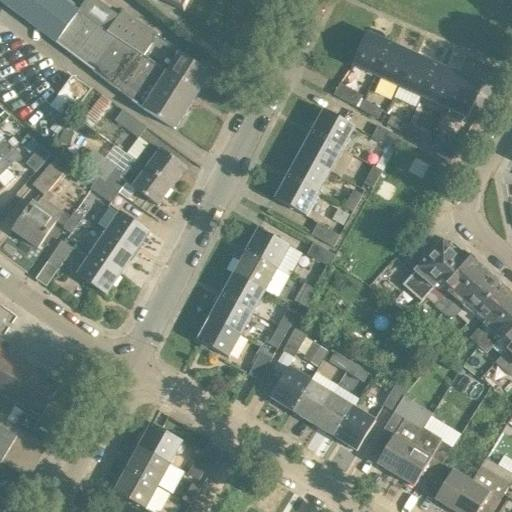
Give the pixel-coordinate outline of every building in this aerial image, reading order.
[(63,0),(0,0),(0,3),(55,45),(113,88),(175,129),(198,94),(107,32),(106,33),(78,14),(80,12),(63,0)] [(156,0),(183,14),(186,9),(189,10),(194,0),(156,0)] [(107,32),(198,94),(210,74),(181,56),(182,54),(121,14),(107,32)] [(390,45),(366,34),(351,67),(375,78),(390,45)] [(413,56),(390,45),(375,78),(398,89),(413,56)] [(413,56),(398,89),(421,99),(436,66),(413,56)] [(444,110),(460,77),(436,66),(421,99),(444,110)] [(460,77),(444,110),(468,121),(483,87),(460,77)] [(90,91),(75,80),(72,78),(50,108),(68,122),(90,91)] [(340,85),(339,86),(333,97),(359,111),(364,102),(361,100),(362,97),(340,85)] [(359,111),(377,121),(382,112),(364,102),(359,111)] [(137,139),(138,140),(139,138),(141,136),(145,129),(122,112),(114,123),(137,139)] [(311,134),(344,152),(356,129),(324,112),(311,134)] [(391,117),(386,126),(404,136),(409,127),(391,117)] [(57,137),(62,130),(54,123),(49,131),(57,137)] [(421,146),(424,140),(426,136),(409,127),(404,136),(421,146)] [(400,140),(377,128),(371,139),(393,152),(400,140)] [(73,133),(63,131),(61,142),(71,144),(73,133)] [(456,156),(461,145),(438,133),(433,144),(456,156)] [(332,174),(344,152),(311,134),(299,156),(332,174)] [(148,145),(139,138),(138,140),(137,139),(126,155),(172,188),(187,167),(150,143),(148,145)] [(13,139),(8,144),(13,149),(18,145),(13,139)] [(40,148),(33,140),(23,149),(31,157),(40,148)] [(0,161),(12,151),(4,142),(0,145),(0,161)] [(427,155),(450,167),(456,156),(433,144),(427,155)] [(51,156),(41,148),(25,166),(35,174),(51,156)] [(158,206),(172,188),(126,155),(116,168),(91,150),(80,167),(97,179),(118,195),(126,184),(158,206)] [(0,185),(0,175),(7,169),(19,159),(12,151),(0,161),(0,195),(5,191),(0,185)] [(62,152),(58,156),(31,187),(43,197),(73,162),(62,152)] [(287,178),(320,196),(332,174),(299,156),(287,178)] [(363,186),(372,191),(382,173),(373,168),(363,186)] [(287,178),(275,202),(307,220),(320,196),(287,178)] [(118,195),(97,179),(89,191),(110,206),(118,195)] [(344,209),(352,214),(362,197),(353,192),(344,209)] [(37,250),(58,220),(33,203),(12,232),(37,250)] [(343,226),(349,215),(342,211),(336,221),(343,226)] [(70,217),(63,213),(56,223),(63,228),(70,217)] [(119,213),(105,235),(134,255),(149,234),(119,213)] [(71,236),(82,219),(74,214),(62,230),(71,236)] [(317,225),(311,237),(333,250),(340,238),(317,225)] [(290,248),(258,231),(246,253),(278,271),(290,248)] [(105,235),(90,256),(120,276),(134,255),(105,235)] [(436,288),(440,283),(465,255),(453,243),(449,247),(443,242),(402,287),(421,304),(436,288)] [(61,243),(47,263),(57,271),(72,250),(61,243)] [(335,257),(313,245),(306,257),(329,269),(335,257)] [(234,275),(266,293),(278,271),(246,253),(234,275)] [(434,308),(443,316),(482,271),(475,264),(475,261),(470,256),(466,256),(465,255),(440,283),(450,291),(434,308)] [(105,298),(120,276),(90,256),(76,277),(105,298)] [(466,325),(476,314),(500,287),(498,285),(498,282),(494,278),(490,279),(482,271),(443,316),(451,323),(456,317),(466,325)] [(254,315),(266,293),(234,275),(221,298),(254,315)] [(297,305),(306,310),(316,292),(307,287),(297,305)] [(470,340),(478,348),(511,309),(511,298),(510,296),(511,293),(506,289),(503,290),(500,287),(476,314),(486,323),(470,340)] [(241,337),(254,315),(221,298),(209,320),(241,337)] [(501,337),(510,346),(511,344),(511,309),(478,348),(485,355),(501,337)] [(411,314),(407,310),(401,316),(405,320),(411,314)] [(277,329),(286,334),(296,316),(287,311),(277,329)] [(209,320),(197,343),(229,360),(241,337),(209,320)] [(268,346),(276,351),(277,351),(286,334),(277,329),(268,346)] [(294,330),(282,353),(294,360),(306,337),(294,330)] [(317,369),(327,353),(312,344),(302,360),(313,367),(308,375),(313,378),(316,374),(318,370),(317,369)] [(511,344),(510,346),(506,351),(506,352),(494,365),(511,381),(511,344)] [(59,387),(45,380),(48,376),(36,369),(34,373),(4,355),(6,350),(0,346),(0,396),(15,405),(13,409),(37,422),(39,419),(40,419),(59,387)] [(248,377),(260,383),(272,361),(260,354),(248,377)] [(345,374),(351,365),(334,355),(328,364),(345,374)] [(363,385),(368,376),(351,365),(345,374),(363,385)] [(291,414),(311,382),(289,368),(269,400),(291,414)] [(316,374),(313,378),(311,382),(291,414),(313,427),(332,395),(337,388),(316,374)] [(270,389),(274,392),(280,383),(275,380),(270,389)] [(382,408),(393,415),(407,392),(396,386),(382,408)] [(335,441),(354,409),(332,395),(313,427),(335,441)] [(357,454),(376,422),(354,409),(335,441),(357,454)] [(371,452),(382,458),(377,466),(394,477),(422,432),(394,415),(371,452)] [(0,462),(29,481),(48,447),(0,422),(0,462)] [(35,426),(29,435),(48,447),(53,436),(35,426)] [(150,426),(138,448),(169,466),(182,443),(150,426)] [(429,488),(442,466),(451,450),(441,443),(441,441),(423,430),(422,432),(394,477),(414,489),(418,481),(429,488)] [(169,466),(138,448),(126,471),(157,488),(169,466)] [(212,460),(201,453),(187,475),(198,482),(212,460)] [(442,466),(429,488),(439,494),(434,502),(451,511),(453,511),(471,484),(442,466)] [(493,511),(500,502),(509,486),(481,468),(471,484),(453,511),(493,511)] [(145,511),(157,488),(126,471),(113,494),(145,511)] [(243,478),(237,488),(255,499),(261,489),(243,478)] [(5,479),(0,486),(0,511),(11,511),(24,490),(5,479)] [(190,506),(201,490),(193,484),(182,501),(190,506)]
